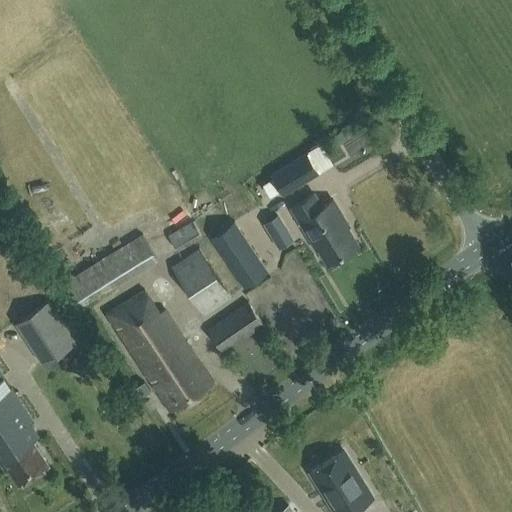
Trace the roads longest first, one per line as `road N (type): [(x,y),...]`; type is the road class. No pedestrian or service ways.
road 1 (tertiary): [(125,511),(486,247)]
road 2 (unclassified): [(332,0),(486,247)]
